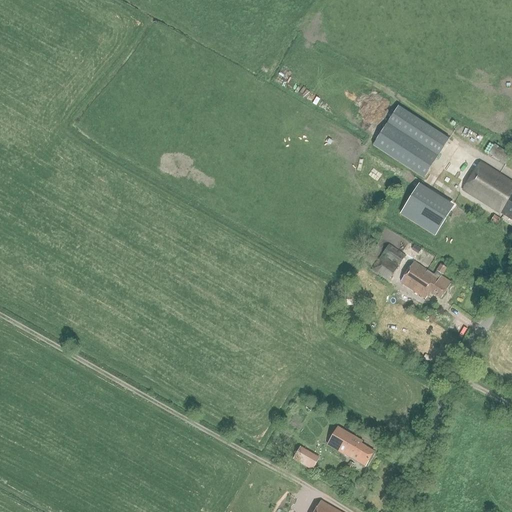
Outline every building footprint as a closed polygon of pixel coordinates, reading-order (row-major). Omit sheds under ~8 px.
[(450,140),(397,106),(372,145),(424,179),(450,140)] [(507,165),(511,157),(511,156),(495,146),(489,155),(507,165)] [(511,220),(511,183),(481,163),(464,190),(511,220)] [(400,214),(402,215),(434,236),(434,235),(441,224),(453,207),(452,206),(420,185),(400,214)] [(501,219),(495,215),(491,221),(497,225),(501,219)] [(406,255),(390,244),(383,254),(400,265),(406,255)] [(421,250),(414,245),(412,250),(418,254),(421,250)] [(399,266),(383,254),(372,270),(389,281),(399,266)] [(440,299),(450,283),(441,277),(446,269),(440,265),(434,275),(414,262),(401,282),(402,284),(425,299),(430,292),(440,299)] [(365,467),(373,451),(360,444),(361,442),(338,429),(328,447),(351,460),(351,459),(365,467)] [(319,458),(300,447),(292,460),(312,471),(319,458)] [(338,511),(321,502),(314,511),(338,511)]
